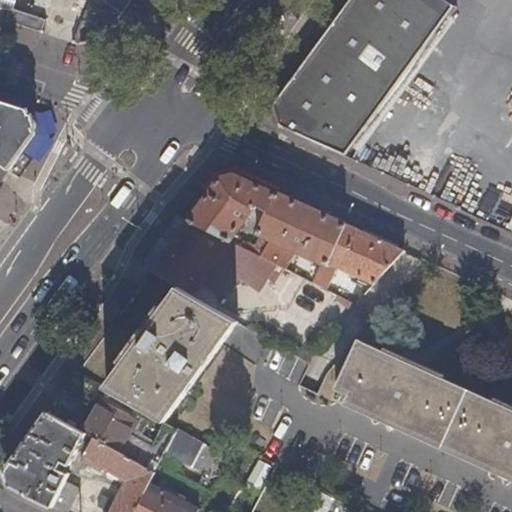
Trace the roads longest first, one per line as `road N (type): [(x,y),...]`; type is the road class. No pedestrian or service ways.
road 1 (residential): [(185,114),(511,265)]
road 2 (primary): [(0,361),(185,114)]
road 3 (primary): [(136,112),(0,301)]
road 4 (tertiary): [(136,112),(0,68)]
road 5 (primary): [(185,114),(270,0)]
road 6 (primary): [(219,0),(136,112)]
